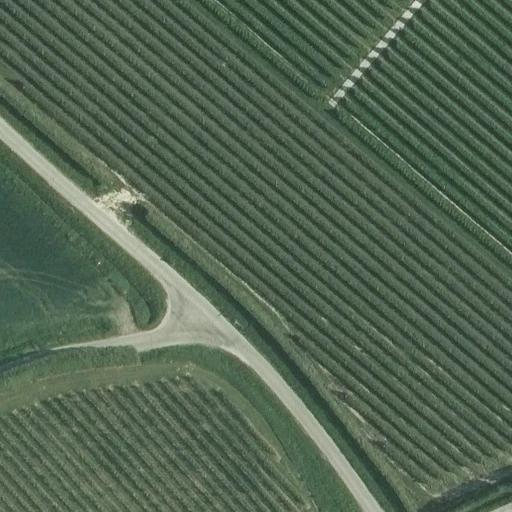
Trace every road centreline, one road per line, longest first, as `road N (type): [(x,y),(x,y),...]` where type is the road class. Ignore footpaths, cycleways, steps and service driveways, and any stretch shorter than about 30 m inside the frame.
road 1 (unclassified): [(220,317),(0,120)]
road 2 (unclassified): [(366,511),(220,317)]
road 3 (unclassified): [(0,376),(56,351),(220,317)]
road 4 (track): [(423,0),(334,102)]
